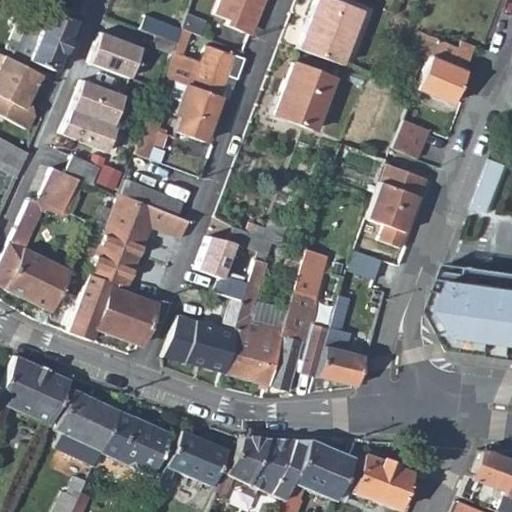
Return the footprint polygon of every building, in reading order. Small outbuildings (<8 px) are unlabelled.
[(21,0),(17,9),(21,11),(26,13),(30,1),(26,0),(21,0)] [(70,0),(68,6),(85,13),(89,0),(70,0)] [(218,0),(214,14),(228,19),(227,25),(244,31),(255,0),(218,0)] [(263,0),(255,0),(244,31),(251,33),(263,0)] [(332,0),(312,0),(294,48),(336,63),(356,8),(332,0)] [(26,13),(21,11),(19,16),(12,20),(3,46),(10,50),(10,52),(49,69),(56,50),(57,50),(69,18),(31,1),(30,1),(26,13)] [(173,21),(178,22),(181,14),(184,7),(178,6),(173,21)] [(143,14),(137,28),(153,34),(159,36),(164,22),(143,14)] [(178,22),(177,27),(190,32),(197,34),(202,21),(181,14),(178,22)] [(164,22),(159,36),(172,42),(177,27),(164,22)] [(168,52),(160,74),(174,79),(184,52),(190,32),(177,27),(172,42),(168,52)] [(137,46),(96,31),(85,61),(125,77),(137,46)] [(415,31),(408,52),(423,58),(432,37),(415,31)] [(153,34),(149,45),(168,52),(172,42),(159,36),(153,34)] [(423,58),(414,81),(412,87),(448,102),(471,46),(457,41),(455,47),(432,37),(423,58)] [(198,56),(188,85),(216,94),(224,74),(233,77),(240,57),(203,44),(198,56)] [(184,52),(174,79),(188,85),(198,56),(184,52)] [(0,117),(21,129),(29,114),(27,105),(21,101),(25,93),(30,95),(40,76),(0,54),(0,117)] [(288,61),(282,77),(287,79),(293,63),(288,61)] [(405,61),(399,75),(411,80),(417,65),(405,61)] [(287,79),(282,77),(271,112),(312,128),(331,76),(293,63),(287,79)] [(160,74),(145,114),(157,118),(165,95),(175,98),(170,113),(177,115),(172,129),(200,139),(216,94),(188,85),(174,79),(160,74)] [(224,74),(216,94),(225,97),(233,77),(224,74)] [(119,94),(78,78),(66,107),(109,123),(119,94)] [(66,107),(56,132),(102,150),(112,124),(109,123),(66,107)] [(145,114),(142,125),(163,133),(166,125),(156,122),(157,118),(145,114)] [(399,119),(386,148),(413,158),(424,129),(399,119)] [(142,125),(137,137),(162,145),(166,134),(163,133),(142,125)] [(137,137),(131,152),(159,162),(164,147),(162,145),(137,137)] [(0,138),(0,156),(19,166),(24,151),(0,138)] [(69,154),(61,172),(74,177),(80,180),(88,183),(95,165),(69,154)] [(509,165),(491,158),(472,210),(490,213),(504,175),(509,165)] [(382,161),(378,170),(385,173),(389,163),(382,161)] [(389,163),(385,173),(419,185),(422,177),(389,163)] [(37,196),(27,196),(42,203),(60,211),(74,177),(61,172),(49,167),(37,196)] [(378,170),(375,180),(381,182),(385,173),(378,170)] [(375,180),(362,215),(381,222),(375,238),(396,246),(403,229),(399,228),(411,195),(415,197),(419,185),(385,173),(381,182),(375,180)] [(74,177),(60,211),(66,213),(80,180),(74,177)] [(121,179),(116,192),(174,215),(179,201),(121,179)] [(115,191),(114,194),(104,222),(72,306),(62,331),(87,340),(91,328),(136,345),(153,298),(139,293),(138,297),(122,291),(147,225),(176,236),(183,218),(174,215),(116,192),(115,191)] [(399,228),(403,229),(415,197),(411,195),(399,228)] [(27,196),(7,242),(22,249),(42,203),(27,196)] [(250,224),(247,232),(259,237),(263,229),(250,224)] [(230,226),(225,239),(229,241),(248,247),(255,251),(259,237),(247,232),(230,226)] [(211,293),(227,298),(237,301),(243,284),(217,275),(229,241),(225,239),(223,238),(204,236),(191,269),(216,278),(211,293)] [(0,257),(0,289),(47,312),(66,270),(22,249),(7,242),(0,257)] [(353,251),(345,270),(354,273),(371,278),(377,259),(353,251)] [(229,329),(217,372),(264,384),(275,341),(242,332),(247,318),(263,260),(253,257),(243,284),(237,301),(233,314),(229,329)] [(275,341),(264,384),(285,389),(291,371),(294,371),(308,322),(311,312),(306,304),(302,303),(305,294),(311,295),(318,269),(297,262),(279,327),(275,341)] [(511,273),(449,265),(444,279),(511,288),(511,273)] [(511,289),(470,283),(444,279),(431,307),(454,349),(511,357),(511,289)] [(316,356),(311,376),(350,385),(354,371),(355,367),(358,355),(345,352),(349,332),(338,329),(347,297),(335,294),(325,326),(316,356)] [(174,315),(158,357),(217,372),(229,329),(233,314),(237,301),(227,298),(221,316),(227,318),(223,328),(217,326),(174,315)] [(221,316),(217,326),(223,328),(227,318),(221,316)] [(247,318),(242,332),(275,341),(279,327),(247,318)] [(308,322),(294,371),(311,376),(316,356),(325,326),(318,325),(308,322)] [(11,355),(0,378),(0,416),(4,407),(45,426),(66,380),(11,355)] [(50,446),(89,464),(95,452),(114,410),(68,389),(49,429),(57,432),(50,446)] [(114,410),(95,452),(108,458),(127,467),(146,475),(166,432),(114,410)] [(159,466),(150,485),(161,490),(170,470),(207,485),(222,449),(176,429),(160,466),(159,466)] [(200,511),(211,511),(216,502),(218,502),(228,478),(278,499),(303,439),(236,436),(203,507),(200,511)] [(272,511),(292,511),(298,500),(296,499),(301,487),(328,500),(329,497),(347,456),(303,439),(278,499),(272,511)] [(461,477),(453,495),(466,500),(469,491),(485,497),(489,499),(493,489),(501,492),(511,461),(476,448),(465,478),(461,477)] [(347,456),(329,497),(341,502),(345,491),(393,509),(407,471),(389,464),(390,462),(377,457),(376,459),(360,454),(357,460),(347,456)] [(501,492),(500,495),(511,499),(511,459),(511,461),(501,492)] [(48,511),(67,511),(74,497),(77,491),(81,482),(70,477),(65,487),(61,485),(48,511)] [(74,497),(67,511),(77,511),(86,495),(77,491),(74,497)] [(485,497),(481,508),(491,511),(494,511),(498,501),(489,499),(485,497)]
